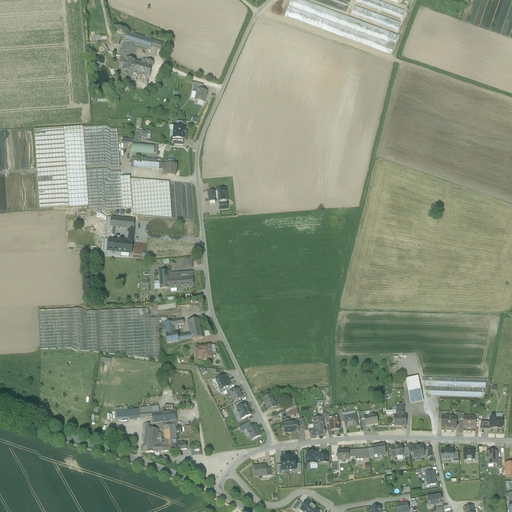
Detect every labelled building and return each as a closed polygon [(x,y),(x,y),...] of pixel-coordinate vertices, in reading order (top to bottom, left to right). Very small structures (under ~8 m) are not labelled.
[(397,35),(301,0),(291,0),(285,17),(286,17),(390,55),(390,56),(391,56),(399,36),(397,35)] [(134,35),(127,33),(124,42),(126,43),(131,44),(134,35)] [(163,44),(134,35),(131,44),(137,46),(150,50),(157,53),(158,49),(161,50),(163,44)] [(124,42),(120,57),(121,57),(120,59),(120,61),(121,62),(125,64),(127,55),(129,52),(124,50),(126,43),(124,42)] [(137,46),(131,44),(129,52),(127,55),(133,57),(137,46)] [(157,53),(150,50),(147,60),(153,63),(157,53)] [(132,60),(126,59),(125,64),(123,70),(126,71),(131,73),(135,61),(132,60)] [(145,65),(135,61),(131,73),(126,71),(125,74),(124,77),(123,77),(122,80),(121,83),(119,83),(118,86),(117,86),(116,88),(121,90),(122,84),(129,86),(131,79),(146,84),(153,63),(147,60),(145,65)] [(198,89),(194,88),(191,99),(195,100),(204,103),(207,92),(202,90),(198,89)] [(185,127),(174,126),(174,131),(175,131),(175,139),(184,139),(185,127)] [(117,129),(84,131),(87,169),(120,167),(117,129)] [(84,131),(35,134),(41,213),(89,210),(87,169),(84,131)] [(155,145),(133,143),(132,153),(154,155),(155,145)] [(155,160),(142,159),(141,169),(155,170),(155,160)] [(167,165),(157,164),(157,160),(155,160),(155,170),(167,171),(166,176),(176,177),(177,165),(174,165),(167,164),(167,165)] [(120,172),(87,174),(89,210),(89,212),(122,210),(120,178),(120,172)] [(130,177),(120,178),(122,210),(132,209),(130,179),(131,179),(130,177)] [(131,179),(130,179),(132,209),(133,216),(172,219),(169,182),(131,179)] [(226,189),(217,190),(218,192),(218,200),(219,201),(220,201),(227,201),(226,189)] [(111,219),(110,228),(114,228),(128,229),(130,229),(133,230),(134,221),(111,219)] [(110,228),(110,231),(105,231),(105,235),(113,236),(114,228),(110,228)] [(123,241),(108,240),(107,251),(122,252),(123,241)] [(128,242),(123,241),(122,252),(131,253),(132,242),(128,242)] [(184,258),(185,269),(193,268),(192,258),(184,258)] [(169,278),(169,274),(169,271),(159,272),(160,284),(160,290),(170,289),(169,278)] [(192,272),(187,273),(188,277),(184,277),(184,288),(193,287),(192,272)] [(179,278),(169,278),(170,289),(184,288),(184,277),(179,278)] [(168,302),(157,303),(158,311),(176,309),(175,301),(168,302)] [(148,309),(139,310),(140,319),(149,319),(149,316),(149,315),(148,309)] [(139,310),(70,313),(72,352),(85,351),(141,358),(140,319),(139,310)] [(70,313),(40,314),(41,353),(72,352),(70,313)] [(149,319),(140,319),(141,358),(161,361),(159,331),(159,324),(159,318),(149,319)] [(199,319),(188,321),(190,334),(184,335),(185,341),(191,339),(202,337),(199,319)] [(168,323),(165,323),(159,324),(159,331),(165,330),(166,336),(178,334),(179,334),(177,325),(184,324),(183,320),(168,323)] [(166,336),(167,344),(179,342),(178,336),(178,334),(166,336)] [(205,347),(196,348),(197,354),(200,354),(201,354),(202,360),(203,360),(204,360),(206,359),(207,359),(212,358),(212,355),(210,346),(210,345),(205,346),(205,347)] [(101,367),(104,367),(104,363),(111,363),(111,358),(102,358),(101,367)] [(221,391),(230,386),(225,376),(216,380),(221,391)] [(487,380),(422,378),(427,396),(483,398),(487,380)] [(418,386),(407,388),(410,399),(421,397),(418,386)] [(238,389),(229,393),(234,402),(242,398),(238,389)] [(276,396),(272,398),(271,395),(263,399),(267,406),(265,407),(267,411),(276,407),(279,405),(276,396)] [(293,397),(285,399),(288,409),(296,407),(293,397)] [(245,404),(236,409),(238,412),(237,413),(239,416),(240,416),(242,420),(251,415),(245,404)] [(296,407),(288,409),(285,410),(286,413),(289,412),(290,415),(290,416),(294,416),(293,415),(298,414),(297,410),(296,407)] [(403,416),(397,416),(397,408),(394,408),(392,410),(389,410),(389,409),(388,409),(388,410),(386,410),(386,413),(392,413),(394,416),(394,426),(406,426),(406,416),(403,416)] [(151,409),(139,411),(139,413),(140,419),(152,418),(152,414),(151,409)] [(139,411),(116,413),(117,421),(137,419),(136,413),(139,413),(139,411)] [(370,411),(364,412),(364,413),(363,413),(364,417),(364,419),(365,421),(365,422),(366,426),(373,425),(373,424),(377,423),(376,414),(372,415),(371,412),(370,411)] [(152,414),(152,418),(153,424),(163,423),(171,422),(174,422),(175,422),(174,412),(173,412),(166,413),(158,414),(152,414)] [(356,416),(343,418),(345,429),(351,428),(351,429),(358,427),(356,416)] [(442,416),(442,419),(441,427),(449,428),(449,417),(442,416)] [(502,419),(495,419),(495,417),(494,416),(492,416),(491,417),(491,419),(490,419),(490,422),(489,428),(490,428),(493,428),(497,429),(498,428),(502,428),(502,419)] [(322,418),(314,419),(313,420),(315,429),(320,428),(320,427),(324,426),(323,421),(322,418)] [(290,420),(282,421),(283,434),(288,433),(288,432),(298,431),(298,430),(298,427),(297,423),(290,423),(290,420)] [(329,421),(330,424),(331,431),(339,430),(338,425),(339,425),(338,422),(337,420),(329,421)] [(241,432),(252,427),(250,422),(239,427),(241,432)] [(149,427),(150,425),(149,425),(147,424),(146,425),(146,431),(143,448),(142,447),(141,453),(146,453),(148,429),(152,430),(152,427),(149,427)] [(164,427),(163,427),(165,442),(176,441),(175,426),(172,426),(164,427)] [(256,426),(247,430),(252,440),(260,436),(256,426)] [(315,429),(309,430),(310,438),(325,435),(324,426),(320,427),(320,428),(315,429)] [(152,430),(148,429),(146,453),(155,453),(156,446),(157,441),(158,434),(158,430),(152,430)] [(113,438),(112,442),(131,448),(133,444),(113,438)] [(176,441),(165,442),(165,445),(156,446),(155,453),(179,451),(178,445),(177,445),(177,444),(176,441)] [(185,442),(179,443),(177,444),(177,445),(178,445),(179,451),(187,450),(186,444),(185,444),(185,442)] [(384,445),(372,447),(373,449),(374,456),(377,455),(378,457),(382,456),(382,455),(386,454),(384,445)] [(391,448),(392,458),(403,456),(403,455),(402,449),(401,446),(398,447),(397,446),(395,447),(391,448)] [(423,446),(413,448),(414,458),(424,456),(424,455),(427,454),(426,449),(423,449),(423,446)] [(472,449),(463,450),(464,460),(467,460),(467,461),(471,460),(474,459),(474,453),(472,453),(472,449)] [(441,451),(441,460),(453,459),(454,459),(453,452),(453,450),(449,451),(449,450),(445,450),(445,451),(441,451)] [(349,451),(337,451),(338,461),(349,460),(349,458),(349,451)] [(317,452),(307,453),(307,457),(306,457),(306,463),(310,462),(310,465),(317,464),(318,463),(321,463),(320,456),(317,456),(317,452)] [(497,452),(487,452),(487,457),(486,457),(486,461),(487,461),(488,465),(497,465),(497,464),(497,460),(497,452)] [(281,470),(289,470),(288,457),(286,457),(286,458),(280,458),(281,470)] [(288,457),(289,470),(296,469),(296,457),(290,458),(290,457),(288,457)] [(266,465),(254,466),(255,477),(259,477),(259,475),(266,474),(267,476),(267,468),(266,465)] [(431,473),(425,474),(426,482),(424,483),(425,488),(430,487),(430,486),(435,485),(434,479),(435,479),(435,476),(434,476),(433,473),(431,473)] [(429,503),(430,507),(440,505),(439,499),(440,498),(440,495),(427,497),(428,503),(429,503)] [(301,504),(298,501),(292,508),(296,511),(301,504)] [(300,510),(302,511),(308,511),(313,507),(307,502),(300,510)] [(408,511),(407,503),(397,505),(398,511),(408,511)]
